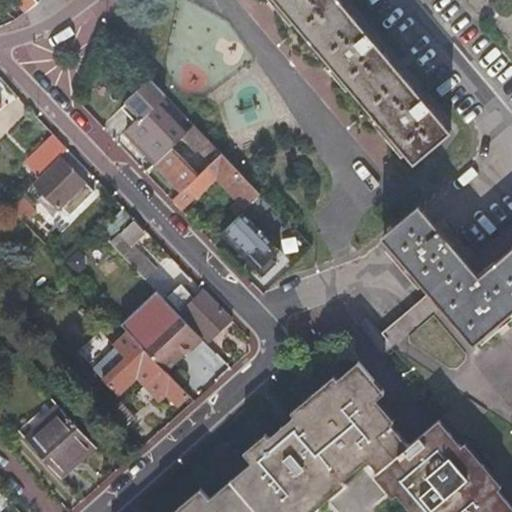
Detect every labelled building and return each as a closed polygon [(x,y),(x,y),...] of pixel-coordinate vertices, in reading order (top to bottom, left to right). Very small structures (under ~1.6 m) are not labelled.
[(13,0),(24,12),(27,10),(37,2),(34,0),(13,0)] [(386,126),(416,160),(452,129),(341,0),(278,0),(286,9),(333,63),(386,126)] [(156,84),(148,77),(124,101),(119,106),(126,113),(156,84)] [(154,101),(163,92),(156,84),(126,113),(133,121),(123,130),(138,146),(145,152),(153,161),(153,160),(169,145),(180,134),(184,131),(154,101)] [(220,152),(192,123),(184,131),(180,134),(183,137),(195,150),(197,147),(210,161),(220,152)] [(181,139),(183,137),(180,134),(169,145),(173,149),(182,140),(181,139)] [(39,174),(65,148),(52,135),(27,161),(39,174)] [(181,189),(187,183),(197,174),(193,169),(173,149),(169,145),(153,160),(181,189)] [(140,157),(145,152),(138,146),(134,150),(140,157)] [(181,189),(170,200),(180,210),(215,177),(237,200),(230,207),(236,214),(240,210),(259,193),(220,152),(210,161),(202,170),(197,174),(187,183),(181,189)] [(80,185),(84,181),(60,158),(33,185),(42,193),(37,199),(52,213),(60,205),(69,213),(89,194),(80,185)] [(193,169),(197,174),(202,170),(197,165),(193,169)] [(93,190),(84,181),(80,185),(89,194),(93,190)] [(33,210),(19,194),(10,203),(8,205),(22,220),(33,210)] [(400,259),(437,227),(432,221),(417,203),(380,235),(395,252),(400,259)] [(132,219),(122,207),(102,227),(113,237),(119,232),(132,219)] [(225,239),(260,275),(275,261),(270,256),(277,248),(240,210),(236,214),(223,226),(230,234),(225,239)] [(119,232),(113,237),(108,242),(144,278),(154,268),(130,243),(143,231),(132,220),(119,233),(119,232)] [(486,268),(511,294),(511,222),(474,255),(483,264),(486,268)] [(218,231),(225,239),(230,234),(223,226),(218,231)] [(98,231),(108,242),(113,237),(102,227),(98,231)] [(511,311),(511,294),(486,268),(483,264),(474,255),(467,261),(452,244),(437,227),(400,259),(437,301),(448,313),(474,343),(497,324),(511,311)] [(77,273),(83,267),(83,258),(77,252),(67,262),(77,273)] [(229,319),(202,291),(194,299),(193,298),(195,296),(191,292),(189,294),(180,285),(166,298),(207,339),(208,340),(223,326),(222,325),(229,319)] [(127,331),(164,370),(183,352),(180,349),(185,344),(188,348),(190,350),(201,339),(155,291),(120,324),(127,331)] [(136,377),(158,401),(165,394),(176,406),(188,395),(164,370),(127,331),(112,345),(115,348),(93,369),(117,395),(136,377)] [(183,352),(188,348),(185,344),(180,349),(183,352)] [(289,511),(291,511),(292,511),(311,511),(343,485),(339,481),(366,458),(378,473),(374,476),(393,498),(396,495),(410,511),(511,511),(511,509),(493,487),(492,487),(457,445),(457,444),(436,419),(405,444),(388,424),(392,421),(374,400),(383,393),(357,362),(336,380),(332,376),(289,412),(293,416),(267,438),(263,434),(242,452),(250,463),(208,498),(199,488),(170,511),(289,511)] [(63,478),(96,446),(60,406),(43,422),(37,416),(20,431),(63,478)]
